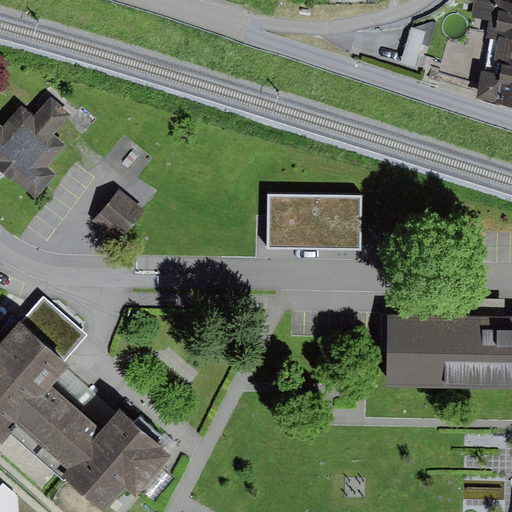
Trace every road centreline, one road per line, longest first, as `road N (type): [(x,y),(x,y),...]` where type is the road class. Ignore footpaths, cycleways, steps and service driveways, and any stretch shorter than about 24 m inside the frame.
road 1 (residential): [(205,18),(511,119)]
road 2 (residential): [(205,18),(332,31),(420,0)]
